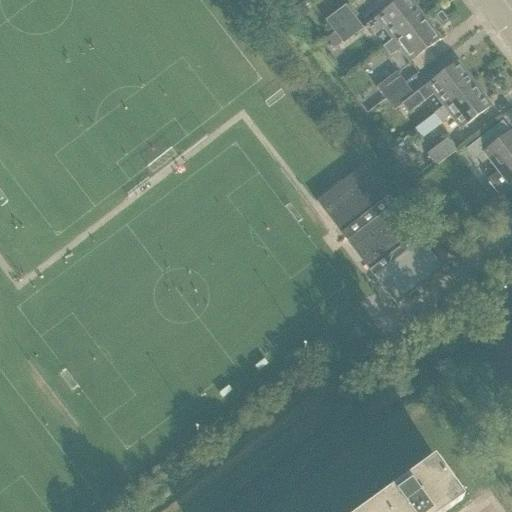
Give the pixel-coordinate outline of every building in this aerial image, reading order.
[(423,18),(409,0),(399,0),(366,26),(373,36),(383,28),(392,41),(392,40),(393,41),(423,18)] [(294,12),(294,13),(301,22),(301,21),(309,15),(302,6),(294,12)] [(344,6),(324,20),(333,33),(353,18),(344,6)] [(334,48),(361,29),(353,18),(333,33),(327,38),(334,48)] [(392,40),(392,41),(393,41),(383,49),(390,57),(399,50),(409,63),(440,40),(423,18),(393,41),(392,40)] [(474,84),(457,62),(413,96),(405,84),(385,99),(394,110),(401,104),(408,113),(432,94),(443,107),(474,84)] [(377,88),(385,99),(405,84),(396,73),(377,88)] [(428,132),(440,123),(449,116),(460,130),(491,107),(474,84),(443,107),(421,124),(428,132)] [(511,134),(502,121),(472,143),(464,150),(473,161),(481,154),(495,173),(489,178),(488,183),(498,195),(502,196),(511,189),(509,186),(511,183),(511,134)] [(435,166),(454,151),(445,139),(426,154),(435,166)] [(370,272),(417,235),(364,166),(316,202),(346,241),(370,272)] [(396,305),(443,268),(421,239),(374,276),(396,305)] [(377,501),(362,511),(444,511),(461,500),(433,460),(406,480),(402,476),(374,497),(377,501)]
